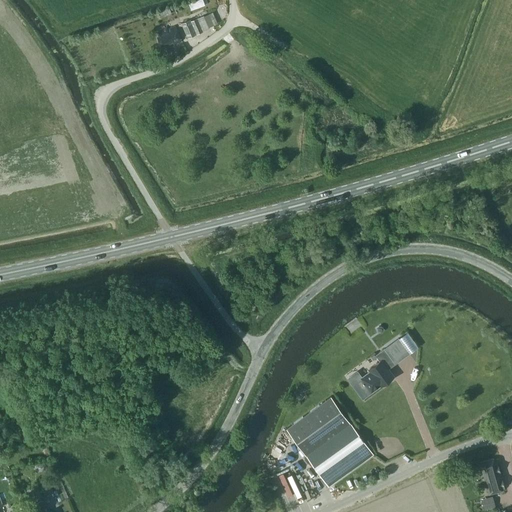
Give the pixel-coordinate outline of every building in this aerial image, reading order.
[(424,19),(441,0),(367,0),(323,48),(353,76),(355,80),(361,85),(423,19),(424,19)] [(196,34),(202,32),(196,18),(191,20),(196,34)] [(196,34),(191,20),(190,19),(181,23),(187,38),(196,34)] [(160,36),(157,37),(161,47),(173,42),(174,44),(182,41),(175,26),(167,29),(166,27),(157,31),(160,36)] [(426,95),(412,83),(405,90),(393,78),(382,90),(407,114),(426,95)] [(385,366),(392,360),(384,349),(376,355),(380,361),(369,368),(371,372),(354,385),(363,396),(385,380),(386,382),(393,377),(385,366)] [(298,399),(305,397),(304,391),(296,393),(298,399)] [(328,486),(373,454),(330,397),(287,430),(328,486)] [(495,464),(493,459),(480,462),(484,478),(482,479),(483,482),(486,482),(489,495),(502,491),(502,488),(504,487),(502,478),(499,478),(498,474),(500,473),(497,463),(495,464)] [(293,468),(272,476),(277,487),(291,482),(303,511),(310,511),(312,511),(293,468)] [(474,511),(463,476),(353,511),(425,511),(460,501),(461,504),(461,511),(456,511),(474,511)] [(53,492),(47,479),(40,482),(46,496),(53,492)] [(481,499),(484,510),(495,507),(492,496),(481,499)] [(50,511),(45,500),(33,505),(36,511),(52,511),(50,511)]
